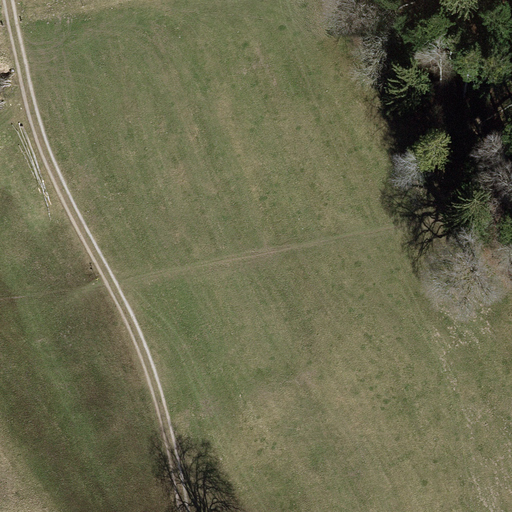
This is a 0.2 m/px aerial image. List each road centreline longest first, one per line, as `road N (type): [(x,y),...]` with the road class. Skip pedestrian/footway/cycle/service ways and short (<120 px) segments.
road 1 (track): [(112,284),(44,149),(8,0)]
road 2 (track): [(183,511),(162,407),(112,284)]
